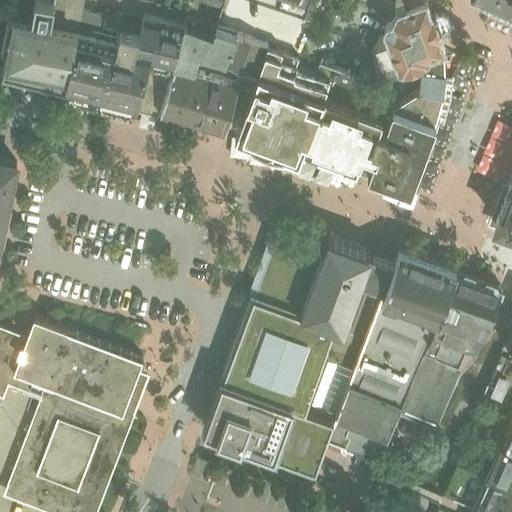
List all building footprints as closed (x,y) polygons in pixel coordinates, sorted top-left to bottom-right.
[(55,1),(50,0),(35,0),(33,16),(33,17),(33,21),(9,16),(2,48),(7,49),(2,71),(65,86),(68,76),(78,29),(52,24),(56,1),(55,1)] [(84,0),(54,0),(55,1),(56,1),(52,24),(78,29),(83,9),(84,0)] [(275,0),(304,10),(307,0),(275,0)] [(396,0),(396,3),(398,9),(394,18),(395,20),(388,22),(386,26),(384,25),(381,31),(383,32),(378,40),(379,43),(377,44),(373,51),(383,75),(389,76),(398,72),(403,67),(425,58),(430,56),(429,54),(443,48),(445,46),(441,33),(434,12),(433,12),(428,0),(396,0)] [(511,0),(486,0),(511,11),(511,0)] [(125,19),(83,9),(78,29),(68,76),(65,86),(67,87),(67,86),(104,96),(104,95),(110,92),(111,93),(112,91),(111,91),(112,87),(120,89),(119,93),(118,93),(118,94),(119,95),(123,100),(123,101),(136,104),(136,105),(161,111),(174,64),(184,24),(145,13),(140,32),(123,27),(125,19)] [(268,43),(187,14),(184,24),(174,64),(196,69),(199,55),(206,55),(257,73),(268,43)] [(299,67),(297,63),(300,55),(268,44),(236,132),(251,137),(252,137),(258,142),(265,145),(272,148),(279,149),(285,149),(284,150),(300,155),(304,143),(331,76),(299,67)] [(443,48),(429,54),(430,56),(425,58),(420,86),(395,102),(394,105),(433,119),(436,120),(444,91),(442,90),(444,77),(446,77),(445,47),(443,48)] [(196,69),(174,64),(161,111),(161,112),(226,129),(239,81),(196,69)] [(369,79),(335,67),(331,76),(304,143),(309,145),(309,146),(313,148),(314,147),(363,165),(382,114),(360,105),(369,79)] [(394,105),(387,102),(382,114),(363,165),(399,178),(399,179),(404,181),(404,180),(409,182),(421,151),(422,152),(424,147),(423,146),(426,138),(427,138),(429,133),(428,132),(433,119),(394,105)] [(17,162),(0,157),(0,251),(8,204),(17,162)] [(511,183),(510,182),(504,199),(498,218),(511,223),(511,183)] [(323,252),(271,245),(267,275),(263,273),(224,378),(223,378),(208,420),(222,425),(219,433),(317,469),(335,418),(306,407),(335,323),(344,327),(345,326),(348,327),(358,301),(354,300),(362,278),(372,251),(372,250),(329,234),(323,252)] [(457,269),(400,247),(395,259),(385,287),(383,294),(439,315),(454,278),(457,269)] [(395,259),(372,251),(362,278),(385,287),(395,259)] [(477,289),(456,282),(457,279),(454,278),(439,315),(434,328),(469,341),(476,344),(497,297),(482,291),(482,289),(478,288),(477,289)] [(338,412),(337,416),(388,435),(401,405),(434,328),(439,315),(383,294),(338,412)] [(145,355),(35,314),(28,333),(0,322),(0,377),(43,394),(8,482),(67,505),(63,511),(97,511),(136,412),(125,408),(145,355)] [(434,328),(401,405),(436,420),(469,341),(434,328)] [(328,356),(311,402),(322,406),(339,360),(328,356)] [(354,366),(339,360),(322,406),(338,412),(354,366)] [(388,435),(337,416),(328,438),(347,445),(348,443),(379,456),(388,435)] [(511,447),(507,446),(498,466),(502,467),(496,480),(511,487),(511,447)] [(511,511),(511,487),(496,480),(492,479),(477,511),(511,511)]
